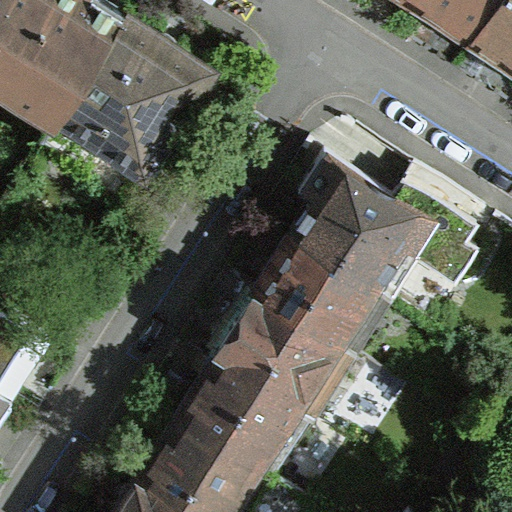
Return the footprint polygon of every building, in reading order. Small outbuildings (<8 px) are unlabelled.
[(0,0),(0,73),(56,109),(122,7),(110,0),(0,0)] [(489,0),(408,0),(409,0),(422,9),(440,21),(447,10),(472,26),(489,0)] [(511,0),(489,0),(472,26),(474,27),(472,29),(475,41),(492,52),(503,49),(504,47),(511,52),(511,0)] [(78,168),(119,195),(206,62),(154,28),(122,7),(56,109),(41,132),(83,160),(78,168)] [(291,225),(389,289),(416,248),(453,273),(473,242),(462,234),(473,218),(459,209),(470,192),(435,169),(415,156),(392,190),(325,145),(301,181),(314,189),(291,225)] [(391,290),(389,289),(291,225),(266,263),(255,279),(356,345),(391,290)] [(13,257),(0,277),(0,293),(48,324),(68,293),(13,257)] [(309,407),(313,410),(356,345),(255,279),(253,283),(243,285),(228,307),(231,317),(224,327),(213,345),(215,347),(309,407)] [(48,324),(0,293),(0,376),(10,383),(20,368),(48,324)] [(309,407),(215,347),(181,399),(176,408),(270,469),(309,407)] [(0,398),(10,383),(0,376),(0,398)] [(198,511),(241,511),(270,469),(176,408),(149,450),(135,471),(198,511)] [(198,511),(135,471),(108,511),(198,511)]
